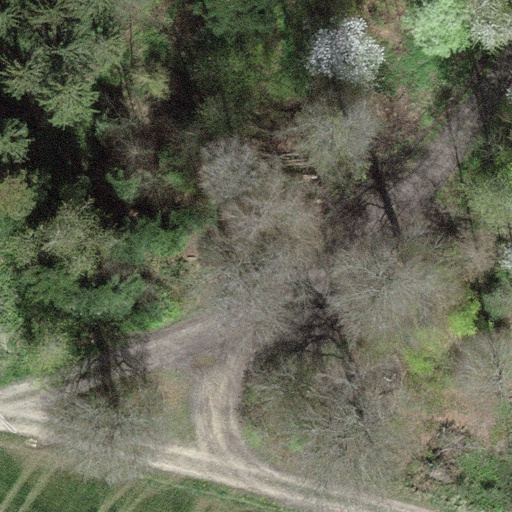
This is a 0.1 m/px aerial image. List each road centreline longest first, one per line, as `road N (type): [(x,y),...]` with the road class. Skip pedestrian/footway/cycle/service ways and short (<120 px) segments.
road 1 (track): [(0,397),(239,322),(334,260),(424,175),(511,60)]
road 2 (track): [(0,421),(234,466),(394,511)]
road 3 (track): [(239,322),(217,398),(234,466)]
